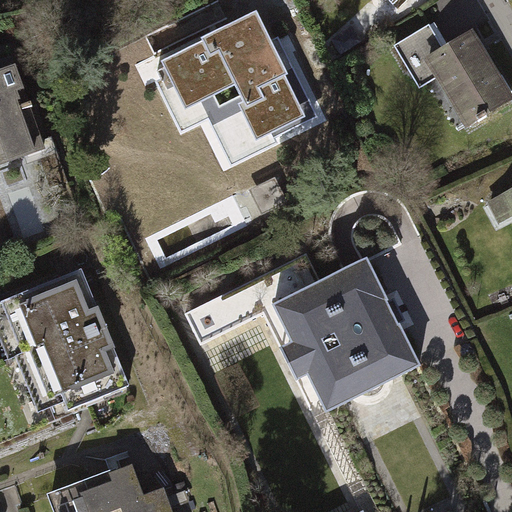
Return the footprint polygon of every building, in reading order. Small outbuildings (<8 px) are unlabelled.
[(387,0),(396,8),(403,0),(387,0)] [(184,118),(235,94),(238,100),(232,103),(253,147),(309,121),(259,14),(191,46),(193,51),(160,67),(184,118)] [(430,31),(394,55),(420,95),(434,86),(468,139),(511,109),(511,100),(471,38),(445,55),(430,31)] [(17,56),(0,62),(0,170),(54,149),(17,56)] [(511,192),(500,199),(511,224),(511,192)] [(416,373),(360,262),(316,284),(302,256),(181,316),(197,347),(263,314),(317,422),(416,373)] [(85,275),(2,310),(43,407),(73,394),(78,405),(132,383),(85,275)] [(134,466),(48,500),(52,511),(173,511),(166,493),(147,500),(134,466)]
